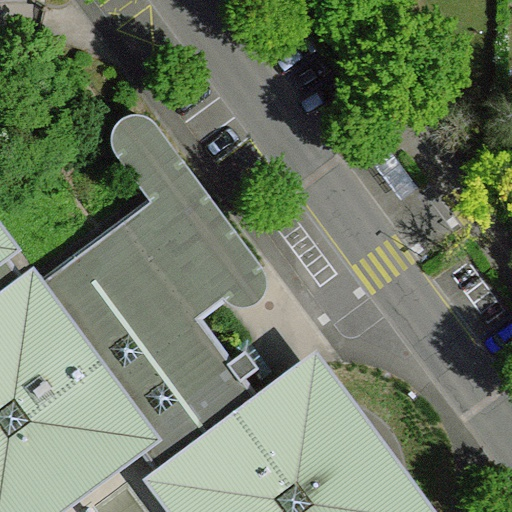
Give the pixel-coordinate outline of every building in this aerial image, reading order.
[(126,169),(155,205),(228,301),(238,313),(252,319),(266,312),(273,298),(269,283),(159,134),(146,126),(130,128),(118,139),(117,155),(126,169)] [(155,205),(42,288),(149,433),(138,441),(170,484),(269,415),(200,321),(228,301),(155,205)] [(33,294),(0,252),(0,306),(6,314),(33,294)] [(0,318),(0,470),(8,464),(42,510),(138,441),(149,433),(42,288),(33,294),(6,314),(0,318)] [(269,415),(170,484),(190,511),(413,511),(316,380),(269,415)] [(0,511),(38,511),(42,510),(8,464),(0,470),(0,511)]
